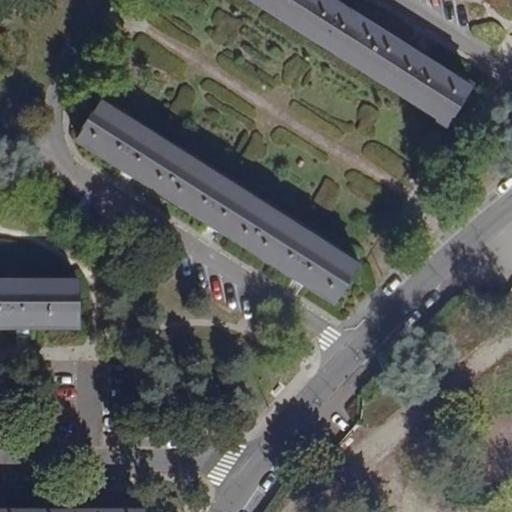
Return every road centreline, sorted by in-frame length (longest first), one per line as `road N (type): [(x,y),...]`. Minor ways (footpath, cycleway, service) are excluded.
road 1 (residential): [(92,0),(55,69),(48,159),(352,359)]
road 2 (residential): [(250,464),(0,462)]
road 3 (residential): [(511,207),(352,359)]
road 4 (unknown): [(93,463),(98,412),(91,382),(45,367),(0,373)]
road 5 (residential): [(352,359),(250,464)]
road 6 (residential): [(511,75),(391,0)]
